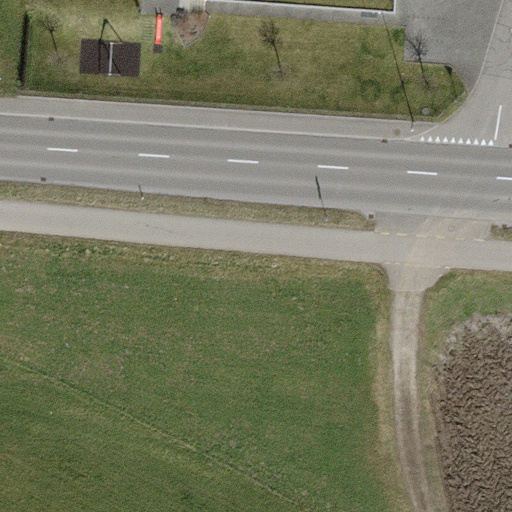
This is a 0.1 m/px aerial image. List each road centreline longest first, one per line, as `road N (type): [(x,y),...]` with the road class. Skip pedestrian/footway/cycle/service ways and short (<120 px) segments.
road 1 (secondary): [(0,146),(477,177)]
road 2 (track): [(415,251),(405,421),(424,511)]
road 3 (residential): [(477,177),(511,61)]
